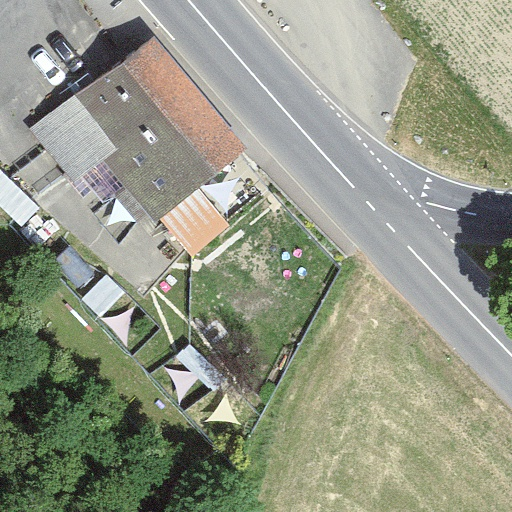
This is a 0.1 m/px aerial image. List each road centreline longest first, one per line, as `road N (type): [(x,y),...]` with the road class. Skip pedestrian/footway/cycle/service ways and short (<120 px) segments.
road 1 (secondary): [(201,0),(351,204)]
road 2 (secondary): [(351,204),(511,369)]
road 3 (tertiary): [(351,204),(511,228)]
